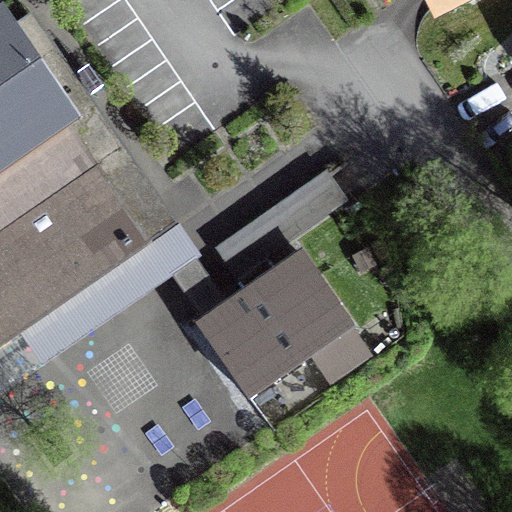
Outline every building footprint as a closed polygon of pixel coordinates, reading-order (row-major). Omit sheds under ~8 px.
[(421,0),(434,23),(480,0),(421,0)] [(0,350),(180,227),(33,14),(16,26),(3,8),(0,10),(0,350)] [(346,199),(328,172),(215,249),(233,276),(346,199)] [(353,259),(363,275),(378,267),(368,250),(353,259)] [(302,253),(194,327),(248,407),(313,362),(331,389),(375,359),(302,253)]
